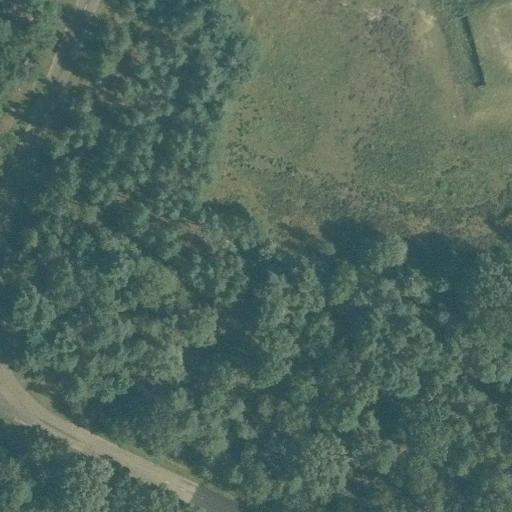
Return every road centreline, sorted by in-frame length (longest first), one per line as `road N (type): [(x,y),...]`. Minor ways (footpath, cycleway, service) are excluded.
road 1 (unclassified): [(223,511),(14,409),(0,375)]
road 2 (unclassified): [(0,209),(87,0)]
